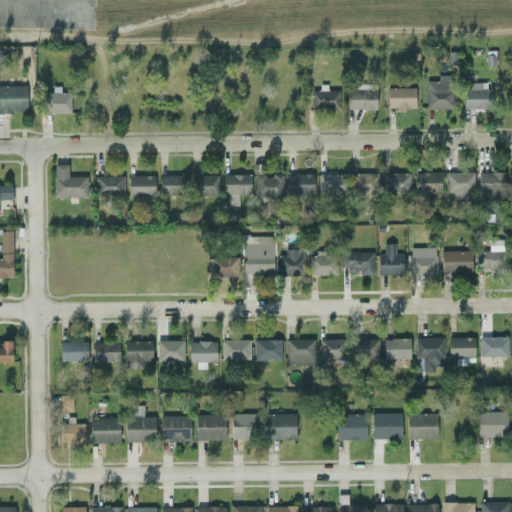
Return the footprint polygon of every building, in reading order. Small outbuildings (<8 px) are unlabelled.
[(426,109),(452,109),(451,75),(437,75),(437,80),(425,81),(426,109)] [(485,82),(463,82),(463,109),(490,108),(490,89),(485,89),(485,82)] [(375,109),(376,84),(348,83),(347,109),(375,109)] [(25,85),(0,85),(0,111),(26,111),(25,85)] [(70,113),(70,92),(60,92),(60,86),(52,86),(52,92),(44,92),(45,113),(70,113)] [(310,90),(311,110),(338,109),(338,87),(319,88),(319,90),(310,90)] [(386,88),(387,108),(415,108),(414,87),(386,88)] [(87,176),(67,176),(67,164),(53,164),(53,196),(87,197),(87,176)] [(377,173),(352,172),(351,192),(377,193),(377,173)] [(410,172),(382,172),(381,191),(409,191),(410,172)] [(440,192),(440,172),(415,172),(415,193),(440,192)] [(473,172),(446,172),(446,201),(473,201),(473,172)] [(478,195),(503,195),(503,172),(478,172),(478,195)] [(344,194),(345,174),(318,173),(318,193),(344,194)] [(217,175),(192,174),(192,195),(217,196),(217,175)] [(250,193),(249,174),(222,174),(222,194),(227,194),(228,205),(237,204),(237,194),(250,193)] [(254,175),(254,198),(282,197),(282,174),(254,175)] [(287,174),(287,195),(313,194),(312,174),(287,174)] [(128,197),(154,196),(153,175),(128,176),(128,197)] [(183,175),(159,175),(159,195),(183,195),(183,175)] [(95,176),(94,196),(123,196),(123,176),(95,176)] [(0,199),(11,199),(11,183),(0,183),(0,199)] [(11,231),(0,231),(0,277),(12,277),(11,231)] [(242,275),(272,276),(273,236),(243,235),(242,275)] [(475,251),(475,270),(505,270),(505,251),(501,251),(501,239),(488,239),(488,251),(475,251)] [(377,274),(403,274),(403,253),(394,253),(394,243),(383,243),(383,253),(377,253),(377,274)] [(435,247),(408,247),(408,274),(436,273),(435,247)] [(284,248),(284,255),(278,255),(277,275),(303,275),(304,249),(284,248)] [(470,273),(471,251),(441,250),(440,272),(470,273)] [(308,252),(308,275),(336,274),(336,252),(308,252)] [(372,252),(340,252),(340,271),(359,271),(359,274),(372,275),(372,252)] [(237,256),(208,257),(209,276),(238,276),(237,256)] [(479,356),(507,356),(507,336),(479,336),(479,356)] [(448,337),(448,357),(474,357),(473,337),(448,337)] [(313,338),(285,339),(285,365),(313,365),(313,338)] [(317,339),(318,360),(345,360),(344,338),(317,339)] [(378,339),(353,338),(353,357),(378,358),(378,339)] [(409,338),(383,338),(383,359),(409,358),(409,338)] [(443,338),(415,338),(414,357),(422,357),(422,372),(433,372),(433,366),(442,366),(443,338)] [(220,340),(221,360),(249,359),(249,339),(220,340)] [(281,339),(254,339),(253,359),(280,360),(281,339)] [(0,362),(11,362),(11,340),(0,340),(0,362)] [(151,360),(151,340),(124,340),(124,370),(142,369),(142,360),(151,360)] [(183,340),(156,340),(155,361),(183,361),(183,340)] [(59,342),(59,361),(87,360),(86,341),(59,342)] [(118,341),(92,341),(92,361),(118,361),(118,341)] [(188,362),(195,361),(196,368),(205,368),(205,362),(215,361),(215,341),(188,341),(188,362)] [(72,395),(59,394),(59,409),(71,409),(72,395)] [(506,411),(476,412),(476,437),(506,436),(506,411)] [(230,439),(256,439),(255,413),(230,414),(230,439)] [(336,413),(335,439),(365,440),(366,414),(336,413)] [(400,439),(401,413),(371,413),(371,439),(400,439)] [(407,439),(436,438),(436,413),(406,413),(407,439)] [(195,439),(224,440),(225,414),(195,414),(195,439)] [(189,440),(189,415),(160,415),(160,440),(189,440)] [(90,443),(119,442),(118,416),(89,417),(90,443)] [(124,441),(154,441),(154,416),(125,416),(124,441)] [(336,511),(365,511),(365,503),(347,504),(346,495),(336,495),(336,511)] [(473,511),(473,501),(441,502),(441,511),(473,511)] [(479,511),(508,511),(508,501),(479,502),(479,511)] [(401,511),(401,503),(370,504),(370,511),(401,511)] [(406,503),(406,511),(436,511),(437,504),(406,503)]
